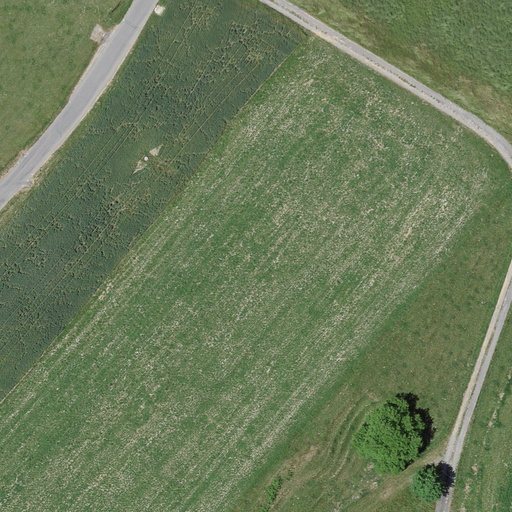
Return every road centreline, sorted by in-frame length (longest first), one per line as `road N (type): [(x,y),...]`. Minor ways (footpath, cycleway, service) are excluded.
road 1 (track): [(511,160),(484,132),(266,0)]
road 2 (unclassified): [(0,203),(82,113),(150,0)]
road 3 (track): [(444,511),(452,448),(511,271)]
